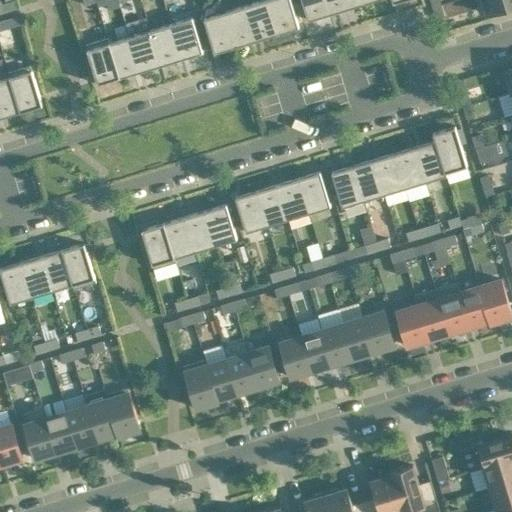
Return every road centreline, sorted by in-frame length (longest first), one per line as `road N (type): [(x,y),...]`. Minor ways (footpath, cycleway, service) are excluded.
road 1 (residential): [(511,371),(47,511)]
road 2 (residential): [(0,225),(409,103),(420,84),(414,66)]
road 3 (residential): [(414,66),(410,47),(394,41),(0,161)]
